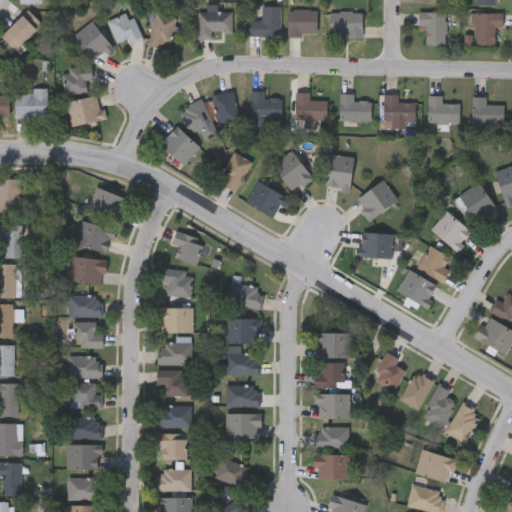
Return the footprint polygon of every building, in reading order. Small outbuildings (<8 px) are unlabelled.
[(279,5),(279,35),(247,35),(247,19),(260,19),(260,5),(279,5)] [(286,35),(286,8),(315,8),(315,35),(286,35)] [(21,42),(25,46),(18,54),(0,36),(0,34),(26,9),(40,24),(21,42)] [(139,37),(128,41),(126,36),(115,41),(106,18),(128,9),(139,37)] [(197,37),(197,10),(230,10),(230,30),(210,30),(210,37),(197,37)] [(360,10),(360,36),(346,36),(346,32),(329,32),(329,10),(360,10)] [(425,25),(416,25),(416,10),(444,10),(444,42),(425,42),(425,25)] [(147,44),(154,11),(173,15),(166,48),(147,44)] [(501,25),(494,25),(494,43),(474,43),(474,25),(469,25),(469,11),(501,11),(501,25)] [(110,46),(92,61),(71,35),(90,20),(110,46)] [(83,78),(83,92),(63,92),(63,67),(90,67),(90,78),(83,78)] [(31,93),(31,87),(46,87),(46,117),(14,117),(14,93),(31,93)] [(212,91),(233,89),(236,119),(215,121),(212,91)] [(249,117),(249,89),(263,89),(263,96),(280,96),(280,117),(249,117)] [(315,124),(294,124),(294,90),(308,90),(308,99),(324,98),(325,118),(315,118),(315,124)] [(338,91),(352,91),(352,99),(368,99),(368,118),(338,118),(338,91)] [(414,100),(414,120),(382,120),(382,91),(395,91),(395,100),(414,100)] [(426,121),(426,93),(441,93),(441,101),(458,101),(458,121),(426,121)] [(105,118),(69,126),(64,101),(95,94),(98,107),(103,105),(105,118)] [(502,122),(470,122),(470,94),(484,94),(484,103),(502,103),(502,122)] [(177,108),(199,97),(217,131),(202,139),(198,130),(190,133),(177,108)] [(10,99),(0,98),(0,119),(10,119),(10,99)] [(198,146),(181,162),(158,140),(175,123),(198,146)] [(311,176),(291,190),(270,162),(290,148),(311,176)] [(251,160),(234,190),(215,179),(232,149),(251,160)] [(347,188),(323,185),(328,151),(352,155),(347,188)] [(511,195),(504,199),(492,171),(511,162),(511,195)] [(353,198),(380,176),(396,196),(369,218),(353,198)] [(0,177),(21,177),(21,211),(0,211),(0,177)] [(282,205),(276,202),(270,215),(244,202),(255,179),(287,195),(282,205)] [(456,193),(477,180),(495,206),(474,220),(456,193)] [(129,198),(119,221),(88,208),(97,185),(129,198)] [(470,229),(454,248),(430,227),(445,209),(470,229)] [(114,226),(109,250),(77,244),(82,219),(114,226)] [(0,223),(22,223),(22,256),(4,256),(4,238),(0,238),(0,223)] [(389,256),(356,253),(359,228),(391,231),(389,256)] [(178,244),(173,243),(177,230),(205,238),(198,263),(175,256),(178,244)] [(442,264),(448,268),(441,280),(415,266),(427,243),(448,254),(442,264)] [(105,257),(104,282),(70,280),(71,255),(105,257)] [(0,296),(0,262),(16,262),(16,296),(0,296)] [(191,294),(161,294),(162,268),(192,269),(191,294)] [(423,304),(396,290),(407,268),(434,282),(423,304)] [(263,285),(261,306),(229,303),(231,281),(263,285)] [(101,293),(101,315),(69,315),(69,293),(101,293)] [(193,306),(193,331),(159,331),(159,306),(193,306)] [(474,336),(485,314),(511,327),(511,335),(504,351),(474,336)] [(261,317),(261,342),(226,342),(226,317),(261,317)] [(102,346),(75,346),(75,322),(102,322),(102,346)] [(350,331),(350,357),(316,357),(316,331),(350,331)] [(192,342),(192,363),(158,363),(158,342),(192,342)] [(0,344),(14,344),(14,375),(0,375),(0,344)] [(227,374),(227,345),(241,345),(241,353),(259,353),(259,374),(227,374)] [(400,359),(397,364),(406,370),(395,389),(372,376),(387,351),(400,359)] [(69,355),(101,355),(101,377),(69,377),(69,355)] [(321,372),(321,361),(344,361),(344,387),(314,387),(314,372),(321,372)] [(159,395),(159,369),(188,369),(188,395),(159,395)] [(435,381),(418,409),(400,398),(416,370),(435,381)] [(0,382),(20,382),(20,415),(0,415),(0,382)] [(101,382),(101,407),(65,407),(65,382),(101,382)] [(421,414),(440,383),(451,390),(447,397),(457,403),(442,427),(421,414)] [(227,437),(227,385),(259,385),(260,437),(227,437)] [(350,418),(316,418),(316,393),(350,393),(350,418)] [(480,411),(465,441),(447,432),(462,402),(480,411)] [(192,426),(158,426),(158,404),(192,404),(192,426)] [(101,416),(101,438),(70,438),(70,416),(101,416)] [(0,455),(0,422),(22,422),(22,455),(0,455)] [(349,447),(315,447),(315,426),(349,426),(349,447)] [(186,457),(158,457),(158,433),(186,433),(186,457)] [(101,467),(67,467),(67,443),(101,443),(101,467)] [(416,473),(422,449),(456,457),(450,481),(416,473)] [(349,478),(318,478),(318,467),(313,467),(313,453),(349,453),(349,478)] [(247,460),(247,481),(219,482),(218,461),(247,460)] [(0,461),(21,461),(21,494),(3,494),(3,476),(0,476),(0,461)] [(157,489),(157,467),(192,467),(192,489),(157,489)] [(101,476),(101,499),(68,499),(68,476),(101,476)] [(439,511),(435,511),(408,504),(414,483),(445,492),(439,511)] [(327,511),(333,493),(366,503),(363,511),(327,511)] [(192,511),(158,511),(158,496),(192,496),(192,511)] [(0,511),(0,500),(9,500),(9,511),(0,511)] [(511,511),(502,511),(504,500),(511,501),(511,511)] [(216,511),(215,508),(238,501),(241,511),(216,511)] [(66,511),(66,503),(102,503),(102,511),(66,511)]
